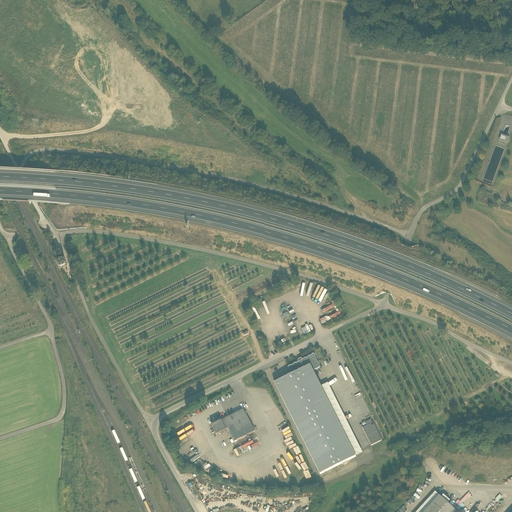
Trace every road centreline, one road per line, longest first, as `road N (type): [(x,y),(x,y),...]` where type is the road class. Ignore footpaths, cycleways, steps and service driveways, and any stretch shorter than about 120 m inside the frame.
road 1 (motorway): [(0,193),(147,208),(252,231),(408,283),(511,333)]
road 2 (motorway): [(511,317),(365,251),(256,217),(118,190),(0,179)]
road 3 (track): [(57,236),(98,231),(149,239),(297,274),(430,321),(511,364)]
road 4 (track): [(18,168),(42,149),(162,165),(280,192),(410,235)]
road 5 (unclassified): [(6,237),(44,220),(52,229),(147,420)]
road 6 (unclassified): [(383,304),(147,420)]
road 7 (track): [(410,235),(425,206),(459,186),(499,105)]
road 8 (track): [(113,511),(109,475),(85,420),(63,403)]
